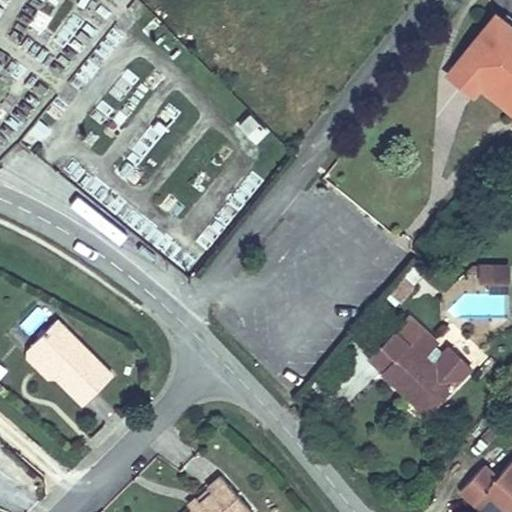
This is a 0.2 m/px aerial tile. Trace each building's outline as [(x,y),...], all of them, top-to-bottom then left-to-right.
[(469,79),(511,111),(511,29),(483,7),(443,59),(469,79)] [(469,79),(443,59),(434,71),(460,90),(469,79)] [(245,109),(232,130),(256,146),(270,125),(245,109)] [(511,261),(481,261),(481,289),(511,289),(511,261)] [(115,371),(59,316),(27,348),(55,376),(85,403),(115,371)] [(380,376),(377,380),(421,422),(450,391),(421,364),(435,346),(406,320),(365,364),(380,376)] [(55,376),(27,348),(22,354),(51,381),(55,376)] [(0,378),(8,367),(0,361),(0,378)] [(511,511),(511,473),(509,470),(491,487),(477,474),(456,497),(469,511),(511,511)] [(254,511),(225,477),(209,491),(214,496),(196,511),(254,511)]
